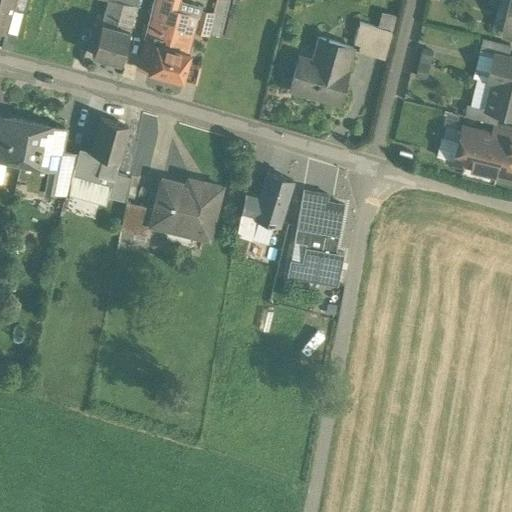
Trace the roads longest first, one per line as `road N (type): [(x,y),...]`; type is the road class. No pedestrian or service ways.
road 1 (residential): [(370,169),(0,64)]
road 2 (track): [(370,169),(309,511)]
road 3 (track): [(511,211),(370,169)]
